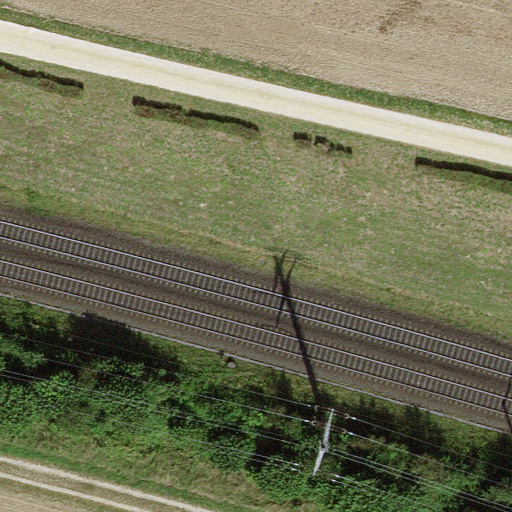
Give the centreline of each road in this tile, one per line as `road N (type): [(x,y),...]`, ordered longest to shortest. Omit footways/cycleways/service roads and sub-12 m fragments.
road 1 (track): [(0,32),(511,153)]
road 2 (track): [(0,456),(181,511)]
